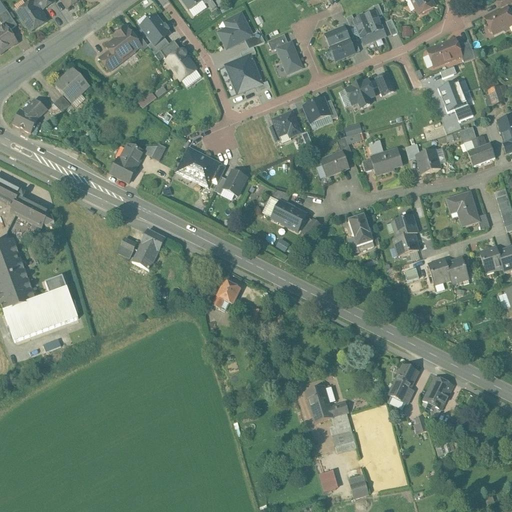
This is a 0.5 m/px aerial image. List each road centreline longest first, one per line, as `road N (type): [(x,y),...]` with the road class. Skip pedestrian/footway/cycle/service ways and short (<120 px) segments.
road 1 (primary): [(0,137),(511,393)]
road 2 (residential): [(319,86),(232,119),(207,61),(160,0)]
road 3 (residential): [(511,166),(362,201),(338,196)]
road 4 (residential): [(446,0),(452,13),(437,33),(319,86)]
road 5 (tertiary): [(122,0),(0,81)]
